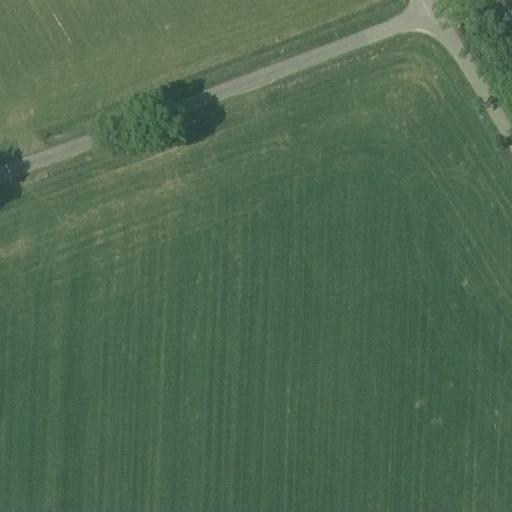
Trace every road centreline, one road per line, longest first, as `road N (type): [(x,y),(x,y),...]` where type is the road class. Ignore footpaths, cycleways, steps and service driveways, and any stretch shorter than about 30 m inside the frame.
road 1 (unclassified): [(0,176),(428,14)]
road 2 (unclassified): [(511,148),(428,14)]
